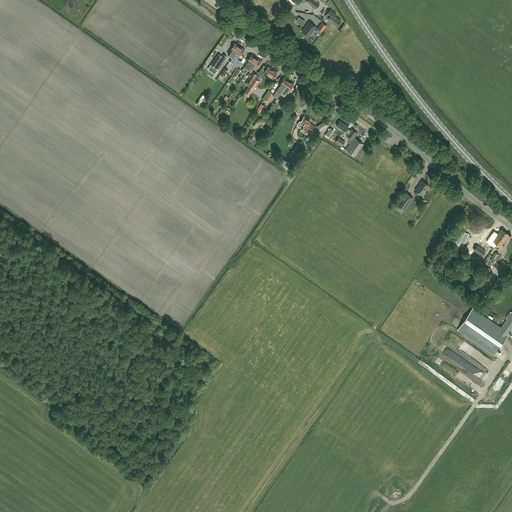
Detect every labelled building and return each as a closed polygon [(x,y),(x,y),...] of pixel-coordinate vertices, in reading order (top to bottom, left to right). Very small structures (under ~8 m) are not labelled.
[(314,0),(307,0),(306,1),(316,9),(319,4),(314,0)] [(341,21),(335,16),(337,14),(330,9),(325,16),(337,26),(341,21)] [(309,37),(316,27),(309,21),(302,31),(309,37)] [(322,31),(326,25),(321,22),(317,28),(322,31)] [(231,49),(228,54),(232,57),(240,46),(235,43),(231,49)] [(240,46),(232,57),(230,60),(234,63),(235,61),(239,64),(242,59),(239,57),(244,50),(240,46)] [(227,56),(223,54),(222,56),(218,54),(211,64),(218,69),(227,56)] [(249,69),(249,68),(256,58),(251,55),(249,58),(248,57),(243,65),(245,66),(244,67),(246,68),(246,67),(249,69)] [(249,69),(252,71),(254,69),(256,70),(258,68),(258,67),(257,67),(261,61),(256,58),(249,68),(249,69)] [(273,78),(277,73),(268,66),(267,67),(265,65),(263,65),(258,73),(262,75),(264,72),(270,76),(270,77),(271,78),(272,78),(273,78)] [(240,70),(237,68),(232,75),(235,77),(240,70)] [(248,87),(254,79),(250,76),(245,84),(248,87)] [(260,81),(255,78),(245,92),(250,95),(254,89),(260,81)] [(281,91),(282,92),(289,81),(284,78),(280,83),(276,90),(281,93),(281,91)] [(289,81),(282,92),(284,93),(287,88),(290,90),(294,84),(289,81)] [(270,91),(265,98),(269,101),(274,94),(270,91)] [(309,130),(311,132),(315,126),(309,122),(310,120),(304,116),(300,122),(304,124),(303,126),(304,126),(301,130),(306,133),(309,130)] [(355,155),(363,144),(354,137),(357,133),(351,128),(346,135),(349,137),(348,137),(348,139),(350,140),(349,142),(350,143),(346,149),(355,155)] [(335,142),(341,146),(345,142),(338,137),(335,142)] [(301,154),(294,148),(287,157),(295,163),(301,154)] [(288,162),(281,157),(278,162),(285,166),(288,162)] [(422,195),(429,185),(422,180),(415,190),(422,195)] [(413,198),(405,192),(396,205),(404,210),(413,198)] [(470,233),(464,229),(456,239),(462,243),(470,233)] [(505,232),(501,229),(492,241),(496,244),(505,232)] [(505,232),(496,244),(494,246),(499,250),(502,245),(501,245),(509,234),(505,232)] [(482,255),(485,250),(477,244),(474,249),(482,255)] [(511,310),(511,312),(510,311),(506,318),(507,318),(500,328),(473,308),(458,329),(494,355),(511,328),(511,310)] [(467,343),(462,350),(466,353),(471,346),(467,343)] [(507,379),(511,370),(511,362),(502,376),(507,379)]
